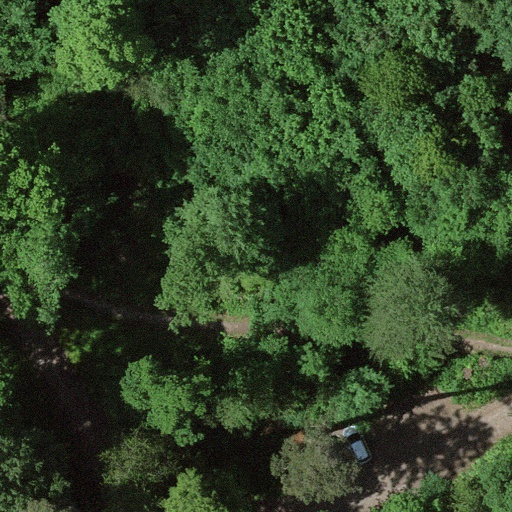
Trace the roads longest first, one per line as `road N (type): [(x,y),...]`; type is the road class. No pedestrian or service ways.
road 1 (track): [(135,511),(0,276)]
road 2 (track): [(307,511),(511,402)]
